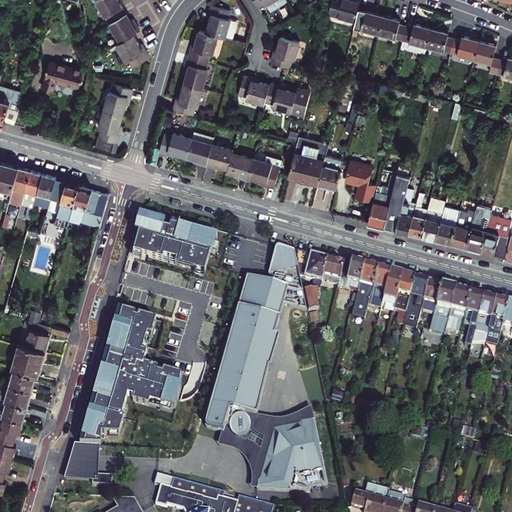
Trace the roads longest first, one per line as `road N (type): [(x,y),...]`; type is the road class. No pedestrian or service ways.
road 1 (residential): [(511,283),(130,176)]
road 2 (residential): [(26,511),(130,176)]
road 3 (residential): [(192,0),(168,42),(130,176)]
road 4 (unknown): [(78,362),(207,407)]
road 5 (residential): [(130,176),(0,139)]
